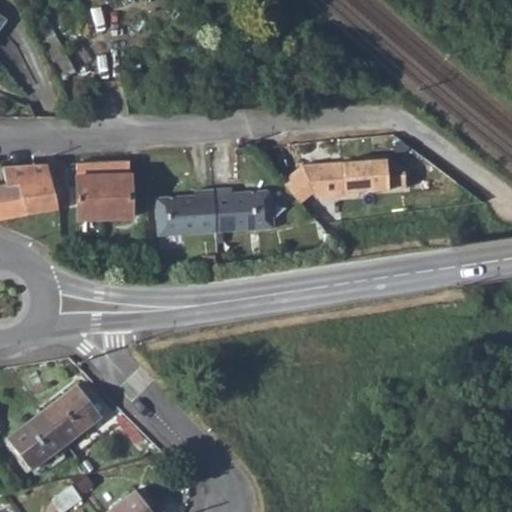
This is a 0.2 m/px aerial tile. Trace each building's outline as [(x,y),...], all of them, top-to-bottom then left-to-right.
[(299,162),(281,178),(298,199),(309,190),(313,194),(356,190),(356,186),(403,181),(403,164),(383,152),(299,162)] [(129,219),(127,163),(75,166),(77,220),(79,221),(129,219)] [(45,168),(26,169),(0,171),(1,190),(0,190),(0,220),(29,216),(57,212),(47,183),(45,168)] [(228,185),(210,186),(213,228),(271,224),(269,193),(264,187),(229,189),(228,185)] [(213,228),(210,186),(192,187),(192,191),(152,193),(155,231),(213,228)] [(76,386),(39,415),(64,448),(101,419),(76,386)] [(64,448),(39,415),(3,443),(29,477),(64,448)] [(153,511),(137,490),(106,511),(153,511)]
